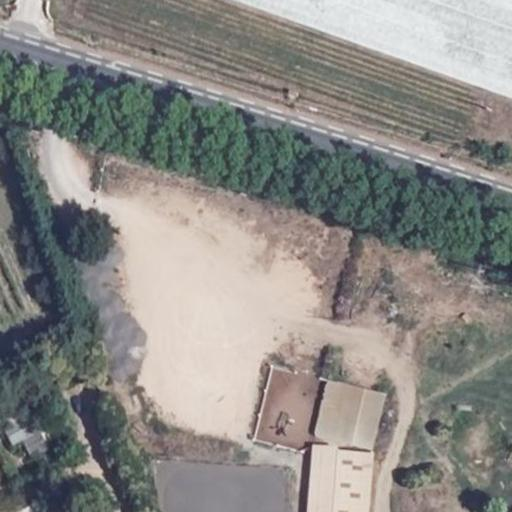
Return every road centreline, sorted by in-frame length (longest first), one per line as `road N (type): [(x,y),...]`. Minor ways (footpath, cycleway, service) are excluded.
road 1 (secondary): [(0,50),(511,210)]
road 2 (track): [(178,320),(294,317),(407,338),(468,307),(511,311)]
road 3 (track): [(64,198),(117,383),(94,401),(90,464),(52,478)]
road 4 (track): [(403,337),(409,360),(383,511)]
